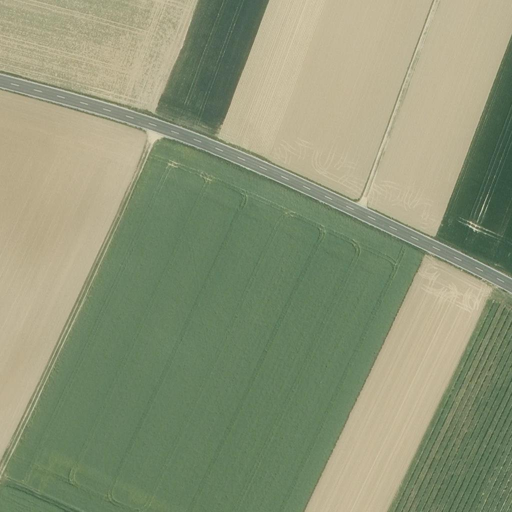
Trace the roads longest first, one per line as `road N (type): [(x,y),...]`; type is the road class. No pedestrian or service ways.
road 1 (unclassified): [(511,286),(179,136),(0,82)]
road 2 (track): [(156,128),(3,486)]
road 3 (track): [(435,0),(356,213)]
